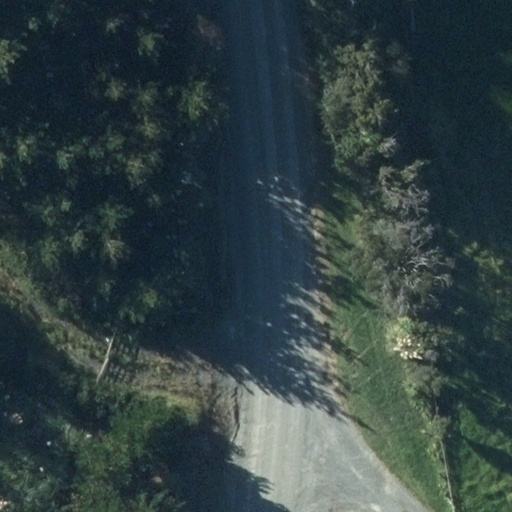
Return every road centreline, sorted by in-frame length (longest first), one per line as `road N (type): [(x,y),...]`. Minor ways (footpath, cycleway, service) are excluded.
road 1 (unclassified): [(187,0),(197,464),(176,511)]
road 2 (unknown): [(195,378),(353,511)]
